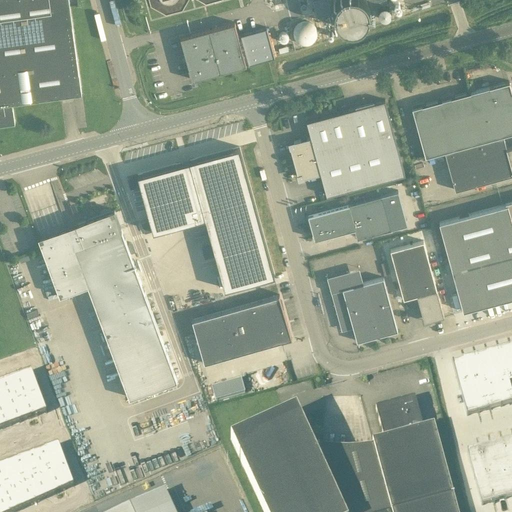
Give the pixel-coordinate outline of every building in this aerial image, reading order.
[(0,0),(0,124),(15,123),(12,103),(82,93),(69,0),(0,0)] [(313,0),(312,0),(306,2),(308,9),(314,7),(316,17),(331,13),(327,0),(313,0)] [(341,29),(386,19),(383,7),(387,6),(385,0),(340,0),(343,10),(337,12),(341,29)] [(295,22),(296,41),(320,39),(318,20),(295,22)] [(191,34),(180,37),(192,79),(246,65),(246,64),(248,63),(249,64),(275,57),(266,27),(241,34),(241,35),(238,35),(235,22),(191,34)] [(425,156),(445,151),(503,135),(511,132),(511,91),(509,81),(412,107),(425,156)] [(373,101),(365,104),(373,134),(393,129),(385,99),(374,102),(373,101)] [(357,107),(346,110),(354,139),(373,134),(365,104),(356,106),(357,107)] [(293,156),(354,139),(346,110),(307,120),(311,137),(293,141),(290,146),(293,156)] [(327,195),(405,174),(393,129),(373,134),(354,139),(293,156),(298,175),(302,178),(321,173),(327,195)] [(511,145),(506,147),(503,135),(445,151),(455,190),(511,174),(511,145)] [(181,162),(137,174),(153,231),(205,217),(225,289),(275,275),(240,146),(189,160),(190,162),(181,164),(181,162)] [(382,195),(308,214),(315,239),(354,228),(357,237),(391,228),(407,224),(398,190),(382,195)] [(511,202),(439,222),(451,266),(511,249),(511,202)] [(69,232),(40,242),(43,249),(60,295),(88,285),(129,398),(177,380),(159,333),(145,295),(114,210),(82,222),(86,232),(71,237),(69,232)] [(444,316),(423,240),(390,249),(403,298),(417,295),(424,321),(444,316)] [(511,297),(511,249),(451,266),(463,311),(511,297)] [(398,330),(383,277),(342,288),(357,341),(398,330)] [(0,347),(22,339),(3,286),(0,278),(0,347)] [(279,295),(192,320),(204,363),(287,339),(290,334),(290,333),(279,295)] [(511,346),(452,363),(466,417),(511,404),(511,346)] [(31,372),(18,377),(25,398),(39,393),(31,372)] [(18,377),(5,382),(12,403),(25,398),(18,377)] [(241,381),(212,389),(215,402),(245,394),(241,381)] [(5,382),(0,383),(0,407),(12,403),(5,382)] [(39,393),(25,398),(33,419),(47,414),(39,393)] [(25,398),(12,403),(20,424),(33,419),(25,398)] [(457,511),(434,426),(423,429),(415,399),(376,410),(384,439),(372,442),(373,446),(360,448),(348,449),(337,448),(323,447),(314,449),(296,410),(231,440),(263,511),(457,511)] [(12,403),(0,407),(0,410),(7,429),(20,424),(12,403)] [(511,438),(502,441),(509,468),(511,467),(511,438)] [(502,441),(490,444),(497,471),(509,468),(502,441)] [(490,444),(479,447),(486,474),(497,471),(490,444)] [(59,446),(45,451),(53,472),(66,467),(59,446)] [(479,447),(467,450),(474,477),(486,474),(479,447)] [(45,451),(32,456),(40,477),(53,472),(45,451)] [(32,456),(19,461),(27,482),(40,477),(32,456)] [(19,461),(6,465),(13,487),(27,482),(19,461)] [(6,465),(0,467),(0,490),(0,491),(13,487),(6,465)] [(66,467),(53,472),(61,493),(74,487),(66,467)] [(511,478),(509,468),(497,471),(505,498),(511,495),(511,478)] [(497,471),(486,474),(493,501),(505,498),(497,471)] [(53,472),(40,477),(48,499),(61,493),(53,472)] [(486,474),(474,477),(481,504),(493,501),(486,474)] [(40,477),(27,482),(35,505),(48,499),(40,477)] [(27,482),(13,487),(22,510),(35,505),(27,482)] [(13,487),(0,491),(7,511),(18,511),(22,510),(13,487)] [(120,511),(173,511),(165,492),(120,511)]
